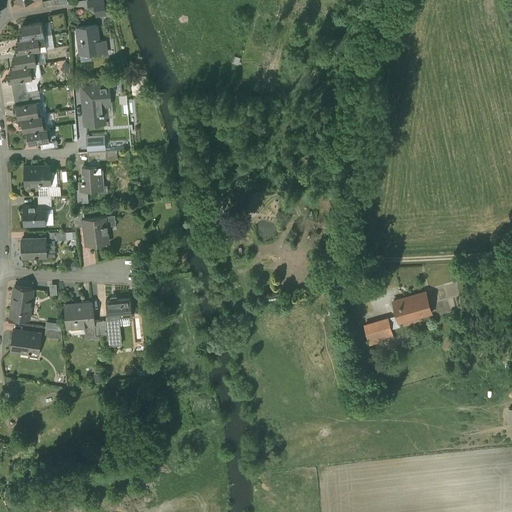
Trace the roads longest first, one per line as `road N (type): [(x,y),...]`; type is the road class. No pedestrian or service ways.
road 1 (track): [(381,0),(355,152),(353,251),(368,259),(511,261)]
road 2 (residential): [(1,275),(121,272)]
